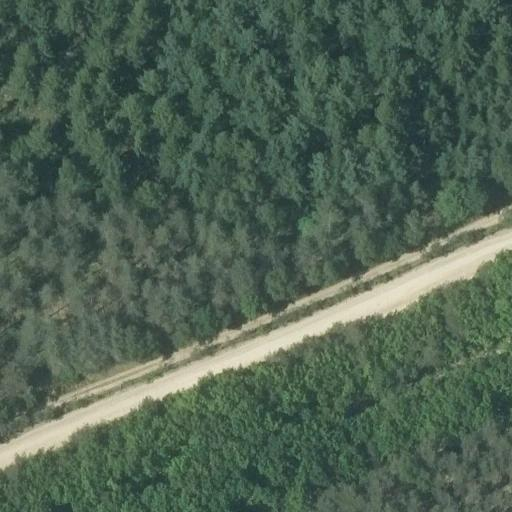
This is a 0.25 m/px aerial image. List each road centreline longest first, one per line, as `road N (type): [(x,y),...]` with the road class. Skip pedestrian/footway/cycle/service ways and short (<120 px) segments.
road 1 (track): [(0,427),(511,208)]
road 2 (track): [(0,452),(511,235)]
